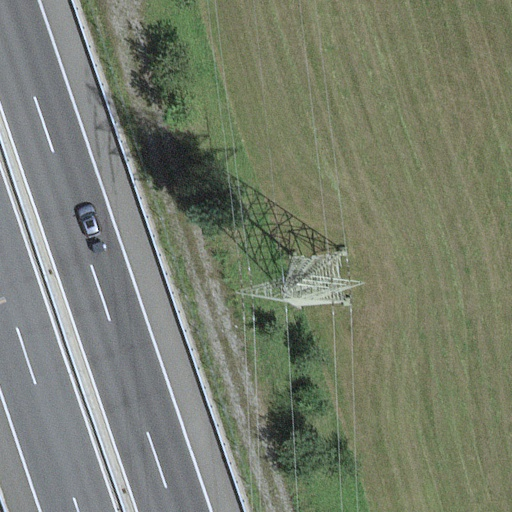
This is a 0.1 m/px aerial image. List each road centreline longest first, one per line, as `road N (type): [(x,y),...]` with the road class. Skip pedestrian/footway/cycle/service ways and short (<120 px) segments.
road 1 (motorway): [(177,511),(6,0)]
road 2 (motorway): [(0,277),(77,511)]
